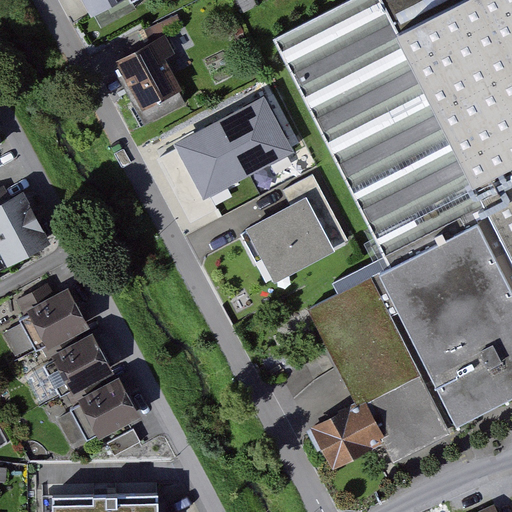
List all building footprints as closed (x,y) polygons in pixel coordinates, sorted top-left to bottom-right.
[(92,0),(99,12),(122,0),(92,0)] [(511,0),(372,0),(285,43),(390,254),(340,281),(345,292),(315,308),(368,405),(317,433),(339,476),(389,450),(398,464),(511,410),(511,0)] [(178,39),(124,69),(156,126),(194,106),(179,79),(196,70),(178,39)] [(211,134),(170,156),(194,201),(235,179),(211,134)] [(300,205),(247,234),(262,262),(271,257),(283,279),(353,241),(317,175),(291,188),(300,205)] [(50,244),(24,195),(0,207),(0,231),(15,261),(50,244)] [(60,351),(97,331),(73,288),(37,308),(60,351)] [(84,394),(120,374),(97,331),(60,351),(84,394)] [(45,364),(27,373),(41,401),(59,391),(45,364)] [(107,437),(144,417),(120,374),(84,394),(107,437)] [(65,425),(73,442),(86,435),(78,419),(65,425)] [(142,434),(139,429),(115,442),(121,454),(146,441),(142,434)] [(166,511),(166,491),(57,494),(57,511),(166,511)]
